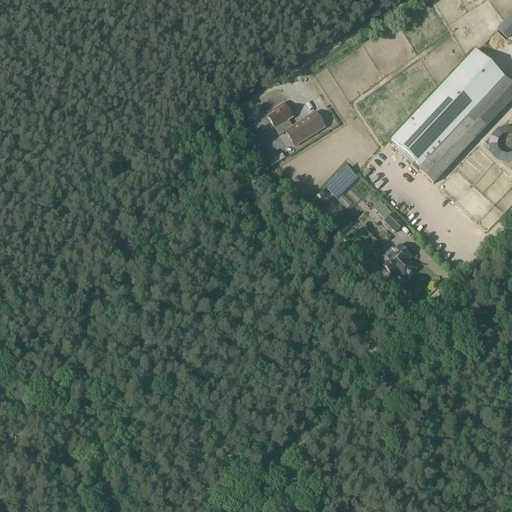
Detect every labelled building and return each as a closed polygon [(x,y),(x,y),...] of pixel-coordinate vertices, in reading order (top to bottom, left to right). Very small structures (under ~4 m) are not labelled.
[(508,40),(511,35),(511,13),(497,30),(508,40)] [(490,66),(498,73),(511,57),(511,55),(505,49),(490,66)] [(392,139),(422,168),(419,171),(433,184),(511,104),(511,93),(474,56),(392,139)] [(305,110),(310,107),(305,100),(300,103),(305,110)] [(267,118),(279,136),(285,133),(294,148),(324,128),(315,113),(291,128),(287,121),(291,119),(283,105),(277,109),(278,111),(267,118)] [(329,119),(323,122),(330,135),(336,132),(329,119)] [(392,215),(385,223),(395,234),(403,226),(392,215)] [(358,240),(348,245),(362,267),(371,262),(358,240)] [(395,272),(403,281),(414,270),(406,261),(410,258),(399,246),(394,251),(391,249),(383,257),(385,259),(380,264),(391,276),(395,272)]
